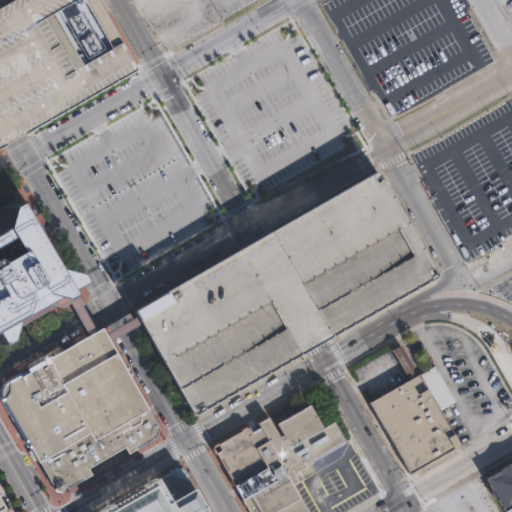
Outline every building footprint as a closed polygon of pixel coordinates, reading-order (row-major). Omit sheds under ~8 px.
[(95,0),(3,0),(0,2),(0,144),(134,67),(95,0)] [(433,275),(195,411),(192,413),(138,316),(133,308),(136,306),(135,305),(372,170),(374,169),(433,275)] [(0,196),(5,195),(43,262),(62,268),(66,276),(38,294),(45,309),(33,318),(31,314),(0,331),(0,196)] [(88,331),(94,327),(71,292),(66,296),(88,331)] [(49,355),(84,335),(90,331),(99,326),(104,334),(159,430),(110,458),(49,355)] [(413,372),(403,377),(402,376),(393,358),(389,351),(398,347),(413,372)] [(0,383),(49,355),(110,458),(57,489),(0,392),(0,383)] [(456,441),(406,470),(367,402),(416,373),(456,441)] [(249,511),(212,446),(248,425),(251,430),(258,426),(256,421),(268,414),(273,423),(310,401),(324,425),(334,419),(345,437),(304,461),(306,466),(299,470),(294,473),(298,481),(292,485),(307,511),(249,511)] [(511,462),(511,511),(508,511),(506,508),(504,510),(502,506),(486,478),(511,462)] [(206,511),(187,477),(167,472),(95,511),(206,511)] [(0,511),(0,494),(9,511),(0,511)]
